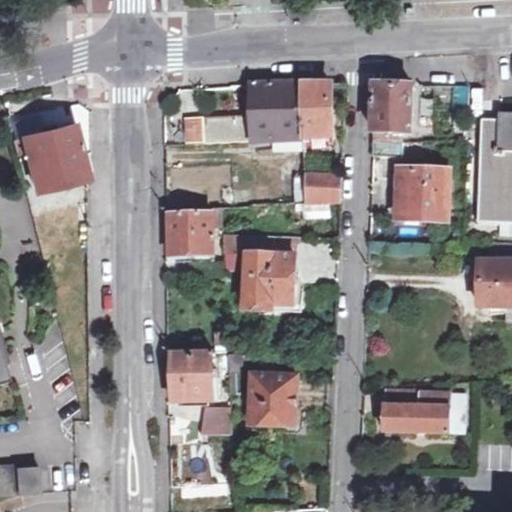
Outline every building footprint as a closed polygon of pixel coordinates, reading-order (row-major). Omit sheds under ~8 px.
[(303,84),(277,85),(278,141),(304,140),(304,136),(303,84)] [(331,84),(303,84),(304,136),(304,140),(333,138),(331,84)] [(414,85),(376,84),(374,134),(402,135),(419,136),(420,126),(420,113),(412,113),(414,85)] [(206,144),(278,141),(277,85),(270,85),(254,86),(254,116),(247,117),(205,118),(206,144)] [(412,113),(420,113),(421,85),(414,85),(412,113)] [(454,87),(453,112),(468,112),(468,87),(454,87)] [(511,224),(511,118),(482,117),(477,223),(511,224)] [(185,119),(186,145),(202,144),(201,118),(185,119)] [(37,194),(86,181),(89,180),(82,157),(74,125),(65,127),(22,139),(26,153),(37,194)] [(374,143),(402,143),(402,135),(374,134),(374,143)] [(333,138),(304,140),(304,149),(333,148),(333,138)] [(22,139),(12,142),(15,156),(26,153),(22,139)] [(402,158),(402,143),(374,143),(373,159),(402,158)] [(424,218),(424,220),(448,221),(450,173),(402,172),(400,218),(424,218)] [(306,203),(341,201),(342,177),(305,179),(306,203)] [(214,256),(213,215),(168,216),(169,257),(214,256)] [(223,236),(224,248),(249,249),(246,311),(295,312),(298,244),(306,244),(306,238),(223,236)] [(511,308),(511,242),(497,243),(497,263),(482,262),(481,308),(511,308)] [(213,350),(175,352),(173,401),(214,402),(213,350)] [(296,427),(298,378),(253,376),(250,425),(296,427)] [(465,435),(467,394),(421,391),(421,389),(386,390),(384,431),(465,435)] [(202,435),(232,434),(231,419),(231,407),(207,408),(202,435)] [(0,497),(19,496),(17,470),(17,466),(0,466),(0,497)] [(17,470),(19,496),(39,495),(38,469),(17,470)]
